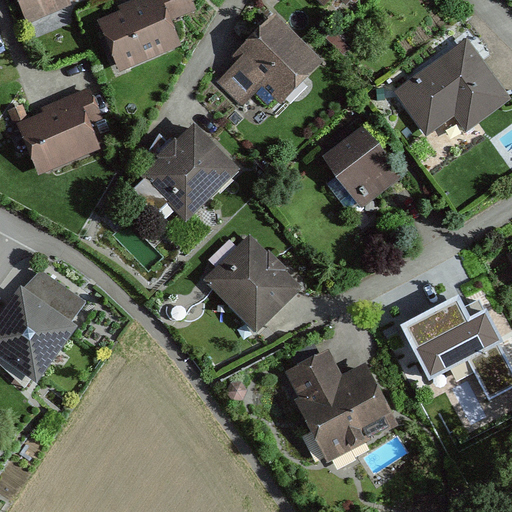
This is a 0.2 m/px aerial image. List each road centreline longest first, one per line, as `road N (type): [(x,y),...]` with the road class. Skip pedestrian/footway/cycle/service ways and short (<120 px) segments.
road 1 (residential): [(24,231),(75,255),(130,304),(286,511)]
road 2 (residential): [(511,210),(348,307)]
road 3 (residential): [(243,0),(175,117)]
